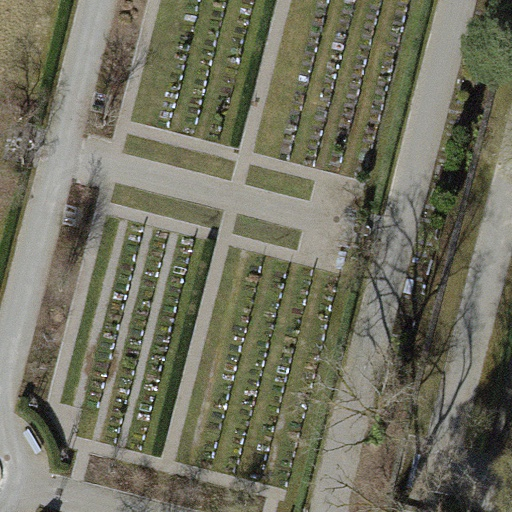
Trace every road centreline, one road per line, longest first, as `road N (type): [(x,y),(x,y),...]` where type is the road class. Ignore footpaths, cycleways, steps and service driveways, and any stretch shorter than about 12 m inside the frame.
road 1 (track): [(465,0),(336,511)]
road 2 (track): [(0,408),(101,0)]
road 3 (track): [(405,237),(0,135)]
road 4 (track): [(432,511),(511,197)]
